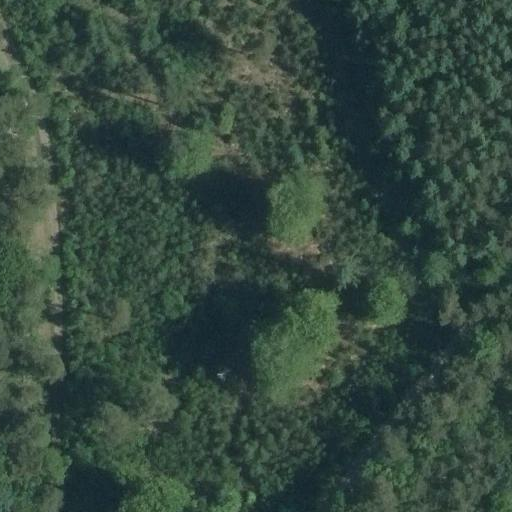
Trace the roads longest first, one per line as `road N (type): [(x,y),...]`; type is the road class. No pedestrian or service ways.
road 1 (track): [(0,21),(35,93),(47,159),(57,511)]
road 2 (track): [(318,511),(511,273)]
